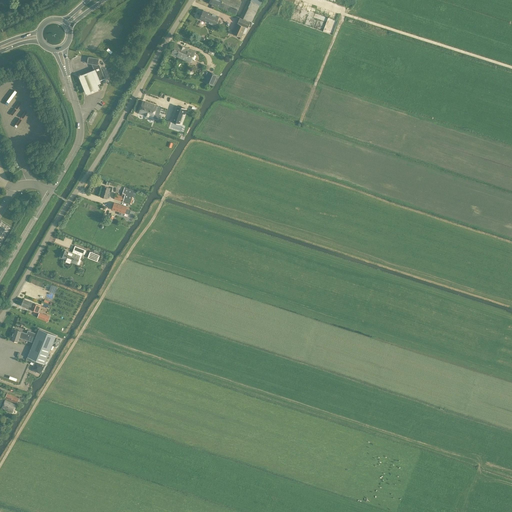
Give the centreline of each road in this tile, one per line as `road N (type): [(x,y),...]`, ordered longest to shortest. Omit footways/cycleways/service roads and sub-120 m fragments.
road 1 (unclassified): [(0,320),(193,0)]
road 2 (track): [(167,190),(0,466)]
road 3 (tertiary): [(0,277),(79,141),(67,79)]
road 4 (track): [(511,67),(301,0)]
